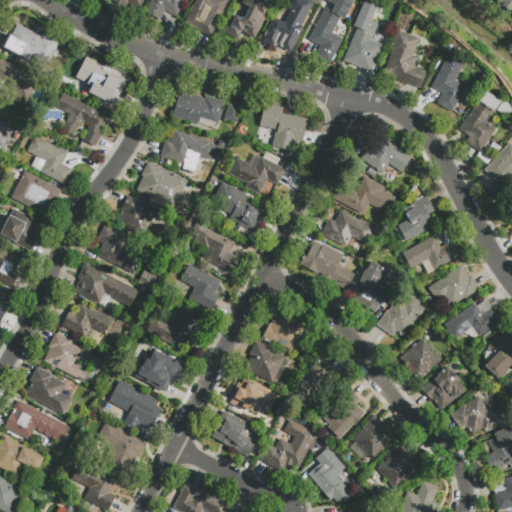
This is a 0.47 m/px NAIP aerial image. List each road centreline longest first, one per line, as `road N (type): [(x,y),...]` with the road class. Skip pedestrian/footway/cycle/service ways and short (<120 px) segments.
road 1 (residential): [(45,0),(164,58),(367,102),(407,120),(511,284)]
road 2 (residential): [(348,99),(138,511)]
road 3 (residential): [(164,58),(127,148),(75,219),(0,377)]
road 4 (residential): [(258,276),(347,332),(374,378),(454,464),(459,511)]
road 5 (residential): [(172,444),(286,509)]
